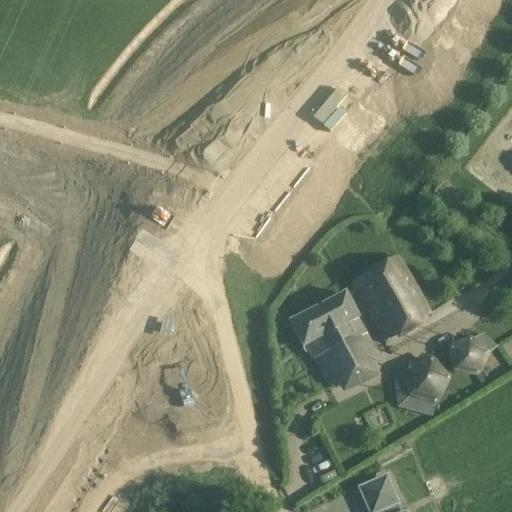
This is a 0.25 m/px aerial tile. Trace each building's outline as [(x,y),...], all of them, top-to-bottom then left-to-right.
[(398,257),(352,283),(383,343),(394,340),(395,341),(396,342),(397,342),(398,342),(422,327),(423,325),(428,315),(430,314),(398,257)] [(378,359),(357,321),(358,320),(344,295),(288,325),(302,350),(306,348),(313,361),(326,387),(378,359)] [(446,350),(451,376),(478,379),(489,355),(498,349),(483,336),(473,341),(469,338),(446,350)] [(511,339),(502,345),(511,361),(511,339)] [(435,404),(447,381),(430,361),(394,377),(397,408),(432,418),(435,404)] [(385,479),(360,490),(368,511),(397,511),(394,506),(396,505),(385,479)]
